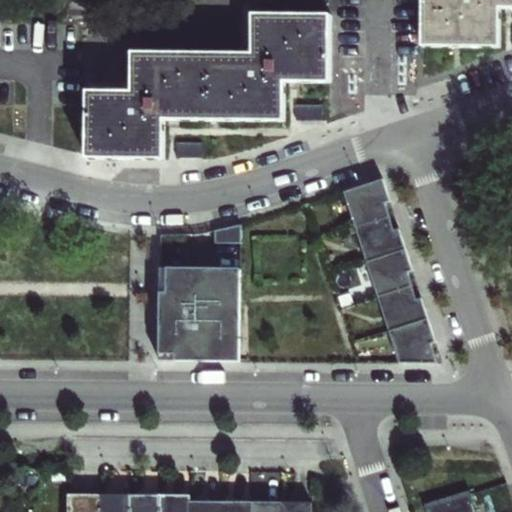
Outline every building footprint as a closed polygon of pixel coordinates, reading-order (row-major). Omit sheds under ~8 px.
[(511,0),(422,0),(422,47),(499,47),(499,8),(511,8),(511,0)] [(88,158),(165,159),(165,151),(165,120),(285,121),(285,82),(331,82),(331,17),(255,16),(254,55),(134,54),(134,93),(89,93),(88,158)] [(345,193),(400,364),(438,364),(432,346),(437,344),(422,300),(417,301),(409,274),(413,272),(400,230),(395,231),(386,204),(391,202),(384,180),(345,193)] [(214,231),(214,244),(241,244),(241,226),(214,231)] [(240,362),(241,269),(161,269),(160,362),(240,362)] [(475,511),(468,490),(425,503),(428,511),(475,511)] [(99,511),(100,495),(69,495),(68,511),(99,511)] [(99,511),(129,511),(130,495),(100,495),(99,511)] [(130,495),(129,511),(159,511),(160,495),(130,495)] [(190,511),(190,502),(190,495),(160,495),(159,511),(190,511)] [(221,511),(221,502),(190,502),(190,511),(221,511)] [(250,511),(250,503),(221,502),(221,511),(250,511)] [(280,511),(281,503),(250,503),(250,511),(280,511)] [(281,503),(280,511),(312,511),(312,503),(281,503)]
